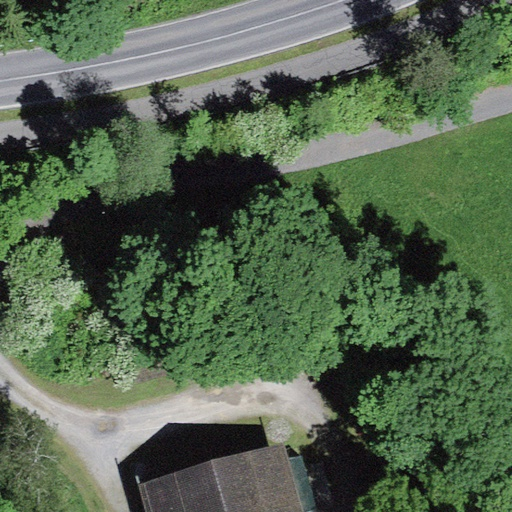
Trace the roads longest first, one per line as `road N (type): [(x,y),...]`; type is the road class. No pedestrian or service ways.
road 1 (track): [(0,256),(106,192),(301,154),(511,96)]
road 2 (tertiary): [(0,80),(133,60),(340,0)]
